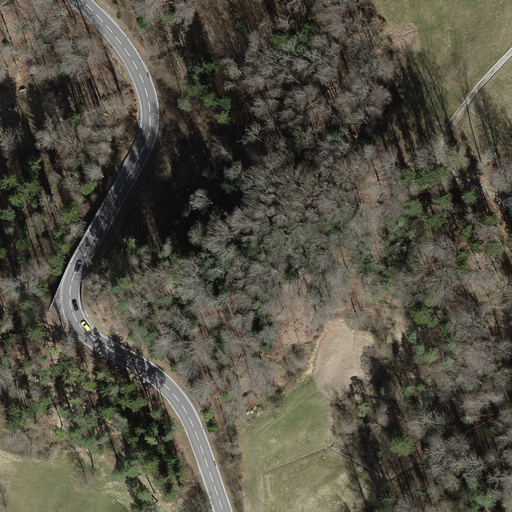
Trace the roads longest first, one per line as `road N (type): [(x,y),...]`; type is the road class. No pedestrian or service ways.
road 1 (secondary): [(223,511),(180,402),(139,364),(92,338),(71,306),(73,277),(144,146),(150,118),(130,55),(81,0)]
road 2 (track): [(511,52),(481,82),(438,147)]
